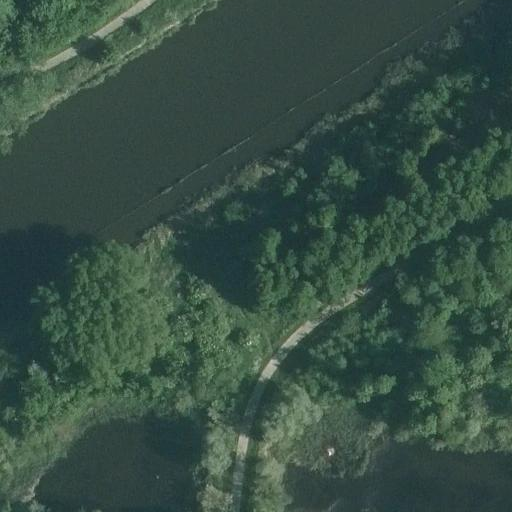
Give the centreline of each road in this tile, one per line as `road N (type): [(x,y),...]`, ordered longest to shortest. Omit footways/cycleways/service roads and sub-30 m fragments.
road 1 (track): [(227,511),(150,440),(133,408),(0,446)]
road 2 (track): [(305,330),(209,301),(176,326),(133,408)]
